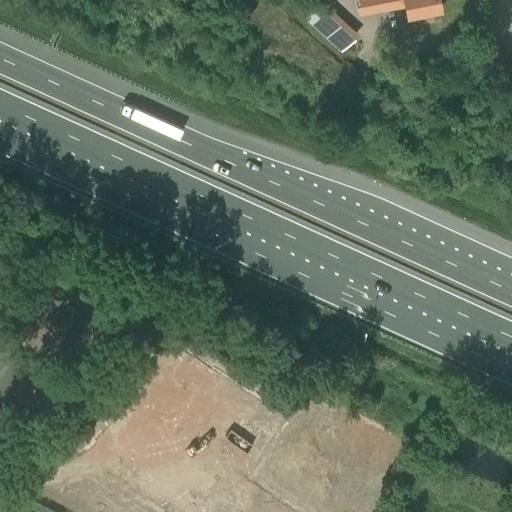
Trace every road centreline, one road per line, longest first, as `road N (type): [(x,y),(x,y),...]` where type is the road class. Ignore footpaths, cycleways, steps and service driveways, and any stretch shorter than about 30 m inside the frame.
road 1 (motorway): [(0,105),(511,339)]
road 2 (motorway): [(511,292),(0,59)]
